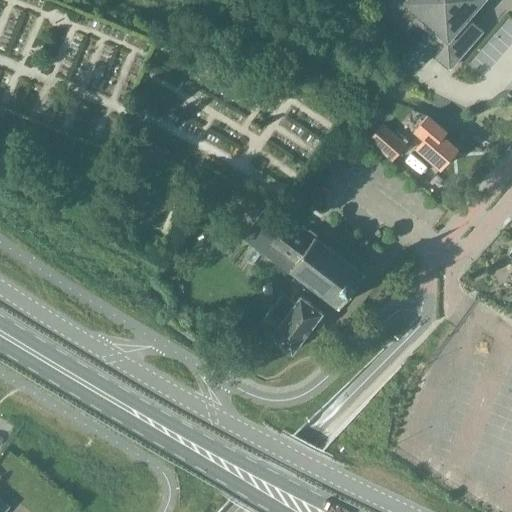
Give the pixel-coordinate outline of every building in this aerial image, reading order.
[(482,0),(378,0),(375,4),(449,69),(482,31),(467,18),(482,0)] [(424,139),(416,148),(440,169),(457,150),(441,136),(445,132),(427,116),(414,131),(424,139)] [(371,143),(391,161),(405,145),(383,125),(369,141),(371,143)] [(291,270),(339,307),(364,274),(299,225),(294,232),(284,225),(264,210),(243,238),(263,254),(289,273),(291,270)] [(292,352),(304,336),(322,313),(300,297),(296,303),(285,294),(276,305),(275,304),(258,326),(271,335),(271,336),(292,352)]
